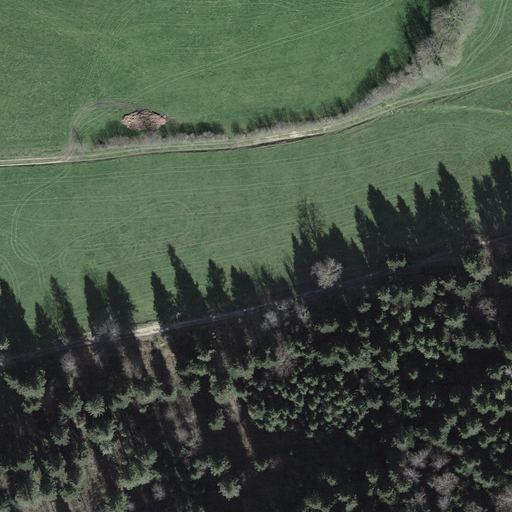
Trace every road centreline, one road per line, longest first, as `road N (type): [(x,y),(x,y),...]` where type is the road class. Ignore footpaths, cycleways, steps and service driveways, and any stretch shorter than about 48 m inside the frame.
road 1 (track): [(511,231),(329,289),(0,361)]
road 2 (track): [(0,163),(291,135),(511,74)]
